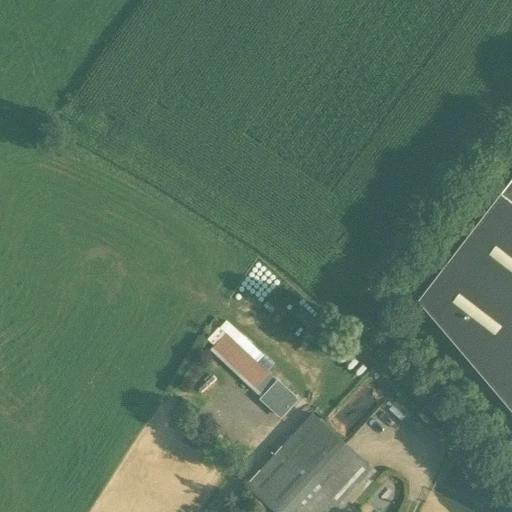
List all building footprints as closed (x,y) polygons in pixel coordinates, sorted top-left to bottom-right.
[(511,180),(419,300),(511,409),(511,180)] [(280,417),(293,403),(223,338),(210,352),(280,417)] [(402,422),(410,413),(397,402),(390,410),(402,422)] [(182,427),(194,437),(206,422),(195,412),(182,427)] [(250,489),(275,511),(334,511),(369,475),(311,422),(250,489)]
